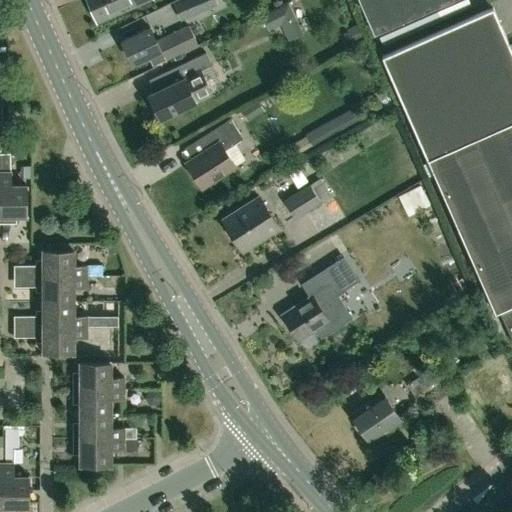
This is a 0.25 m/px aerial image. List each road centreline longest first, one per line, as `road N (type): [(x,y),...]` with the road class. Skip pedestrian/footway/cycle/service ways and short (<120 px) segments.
road 1 (tertiary): [(89,139),(194,350),(259,442)]
road 2 (tertiary): [(275,433),(89,139)]
road 3 (residential): [(120,511),(259,442)]
road 4 (tertiary): [(26,0),(89,139)]
